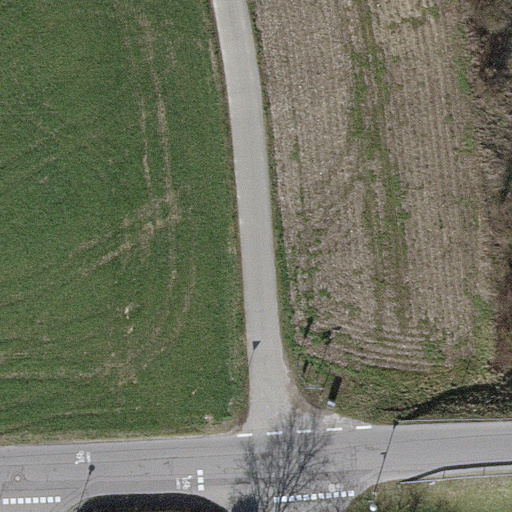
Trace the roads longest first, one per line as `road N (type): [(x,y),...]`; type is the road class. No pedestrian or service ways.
road 1 (track): [(275,458),(249,96),(231,0)]
road 2 (residential): [(275,458),(4,474)]
road 3 (residential): [(511,449),(275,458)]
